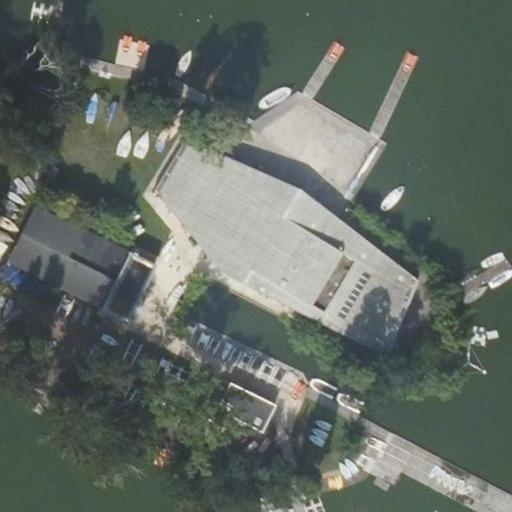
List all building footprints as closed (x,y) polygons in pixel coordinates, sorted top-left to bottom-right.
[(73,98),(65,96),(63,105),(71,107),(73,98)] [(416,283),(417,280),(365,240),(362,245),(355,241),(358,234),(299,189),(184,138),(183,141),(188,144),(159,191),(154,187),(153,190),(220,272),(308,317),(311,311),(319,315),(316,321),(385,357),(386,354),(381,350),(407,288),(411,279),(416,283)] [(188,144),(183,141),(154,187),(159,191),(188,144)] [(7,260),(99,306),(98,308),(126,322),(141,291),(136,289),(148,263),(154,266),(155,264),(127,250),(126,252),(34,206),(7,260)] [(365,240),(358,234),(355,241),(362,245),(365,240)] [(154,266),(148,263),(136,289),(141,291),(154,266)] [(381,350),(386,354),(416,283),(411,279),(407,288),(381,350)] [(319,315),(311,311),(308,317),(316,321),(319,315)] [(229,382),(215,409),(261,432),(275,405),(229,382)] [(206,421),(198,434),(211,442),(220,429),(206,421)]
